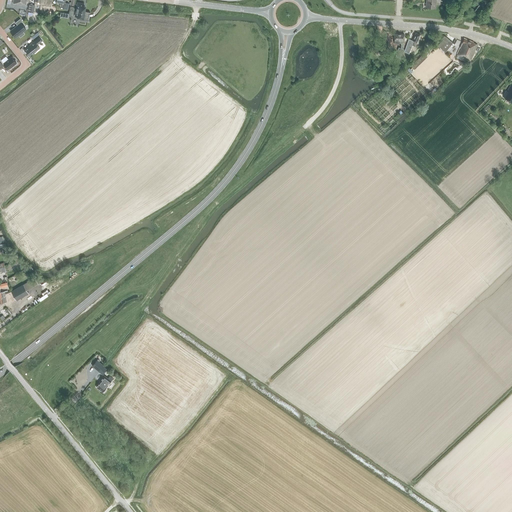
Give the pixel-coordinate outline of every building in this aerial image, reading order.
[(68,10),(69,3),(65,3),(65,0),(55,0),(55,2),(61,3),(60,6),(63,6),(62,9),(68,10)] [(440,1),(436,0),(426,0),(426,7),(435,8),(436,4),(440,4),(440,1)] [(480,5),(482,3),(478,0),(477,0),(476,2),(476,1),(471,8),(475,11),(475,10),(477,12),(481,6),(480,5)] [(83,8),(83,7),(84,4),(78,3),(75,16),(78,17),(77,18),(80,19),(79,20),(88,22),(90,12),(84,11),(85,8),(83,8)] [(18,35),(23,32),(26,29),(21,23),(22,22),(20,19),(15,23),(17,25),(10,31),(15,38),(18,35)] [(409,53),(414,41),(417,43),(420,35),(416,33),(412,41),(409,39),(404,51),(409,53)] [(404,40),(404,34),(394,34),(394,40),(394,43),(404,43),(404,40)] [(437,46),(440,49),(446,43),(450,46),(453,43),(444,36),(442,39),(443,40),(437,46)] [(38,45),(42,41),(39,37),(24,49),(30,56),(40,48),(38,45)] [(471,60),(477,45),(473,43),(474,42),(464,38),(457,54),(471,60)] [(49,46),(41,51),(44,55),(55,48),(50,40),(47,42),(49,46)] [(401,59),(404,49),(398,47),(395,57),(401,59)] [(428,57),(424,53),(410,66),(414,70),(428,57)] [(3,63),(8,70),(16,63),(11,57),(3,63)] [(511,85),(507,91),(506,90),(503,96),(511,101),(511,85)] [(16,300),(28,293),(23,284),(11,292),(16,300)] [(32,303),(34,306),(40,301),(48,296),(47,293),(32,303)] [(100,372),(104,367),(104,366),(96,360),(92,366),(100,372)] [(111,381),(113,379),(109,376),(108,378),(104,375),(99,382),(100,383),(96,387),(102,392),(106,388),(111,381)]
